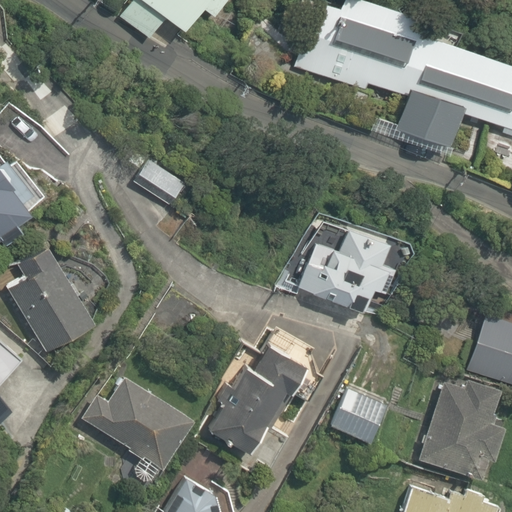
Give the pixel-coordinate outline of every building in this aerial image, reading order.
[(129,0),(117,16),(149,39),(166,17),(187,33),(205,8),(216,17),(229,0),(129,0)] [(416,14),(373,0),(343,0),(320,75),(400,100),(390,133),(448,151),(458,118),(485,126),(475,158),(511,169),(511,59),(412,29),(416,14)] [(149,158),(132,183),(171,209),(187,183),(149,158)] [(36,215),(0,161),(0,242),(3,241),(7,247),(29,232),(23,224),(36,215)] [(324,220),(298,290),(361,313),(370,288),(389,296),(399,270),(390,266),(397,248),(324,220)] [(94,328),(43,239),(17,254),(27,272),(7,283),(49,355),(94,328)] [(511,325),(485,316),(468,366),(511,381),(511,325)] [(250,454),(304,365),(264,340),(210,430),(250,454)] [(99,393),(82,421),(141,458),(134,468),(155,481),(192,421),(126,380),(113,401),(99,393)] [(465,393),(442,385),(415,462),(480,485),(502,419),(492,416),(501,392),(469,381),(465,393)] [(389,401),(351,385),(334,425),(372,441),(389,401)] [(235,511),(231,492),(189,466),(161,511),(235,511)] [(447,496),(410,485),(401,511),(497,511),(501,499),(451,483),(447,496)]
